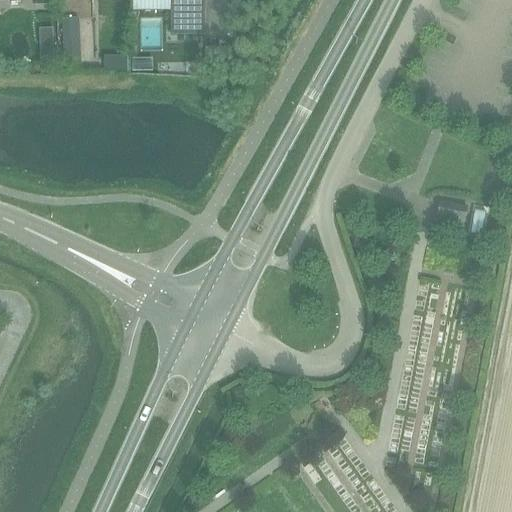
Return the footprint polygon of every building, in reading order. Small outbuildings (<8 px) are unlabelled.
[(170,0),(171,38),(205,38),(204,0),(170,0)] [(63,20),(65,74),(81,73),(80,69),(82,69),(80,19),(63,20)] [(53,29),(39,30),(39,41),(53,40),(53,29)] [(159,73),(159,74),(181,76),(181,77),(196,77),(196,75),(197,60),(184,58),(184,57),(169,57),(169,58),(159,57),(159,73)] [(142,59),(132,59),(132,72),(142,72),(142,59)] [(464,224),(467,208),(440,203),(439,210),(437,219),(464,224)] [(478,218),(475,236),(485,238),(488,220),(478,218)]
